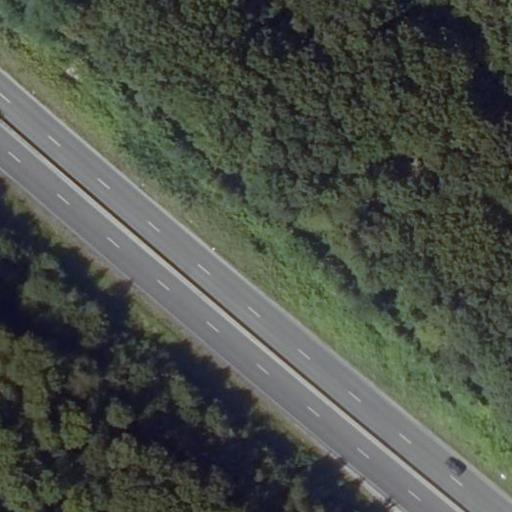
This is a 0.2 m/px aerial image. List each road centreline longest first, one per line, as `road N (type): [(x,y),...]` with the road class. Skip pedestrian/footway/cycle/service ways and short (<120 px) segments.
road 1 (trunk): [(484,511),(0,94)]
road 2 (trunk): [(0,143),(426,511)]
